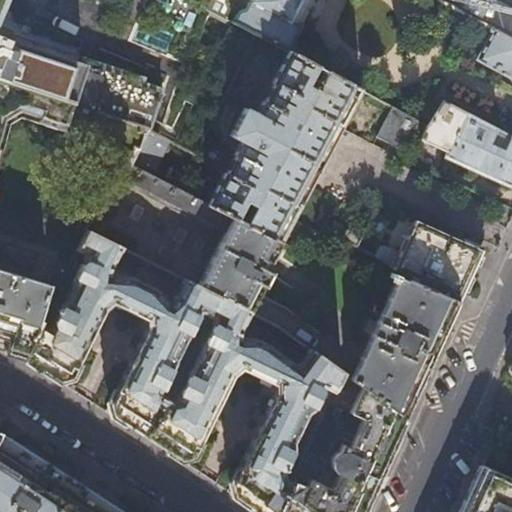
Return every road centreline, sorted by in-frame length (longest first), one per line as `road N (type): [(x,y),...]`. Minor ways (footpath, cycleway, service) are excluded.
road 1 (residential): [(408,511),(511,287)]
road 2 (residential): [(0,382),(195,511)]
